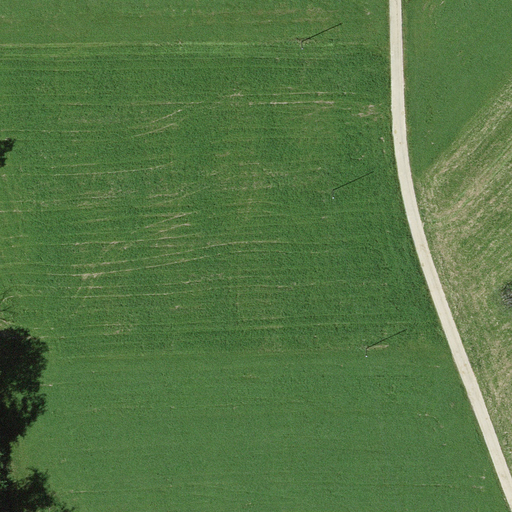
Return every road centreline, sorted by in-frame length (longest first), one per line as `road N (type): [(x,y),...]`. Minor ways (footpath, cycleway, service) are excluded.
road 1 (track): [(394,0),(401,177),(511,495)]
road 2 (track): [(396,40),(0,47)]
